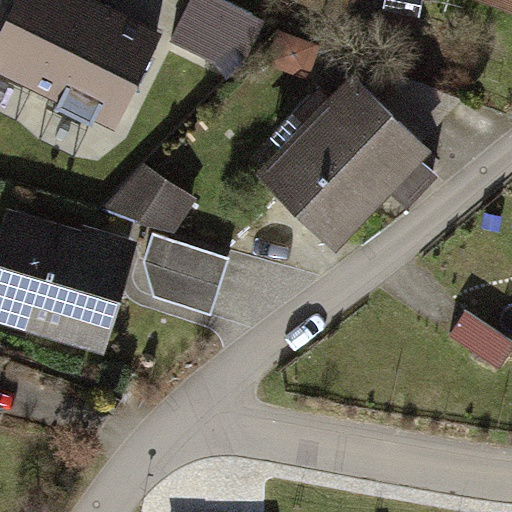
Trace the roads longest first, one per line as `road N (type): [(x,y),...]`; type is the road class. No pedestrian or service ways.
road 1 (residential): [(511,152),(193,411)]
road 2 (residential): [(193,411),(255,430),(511,476)]
road 3 (residential): [(193,411),(105,511)]
